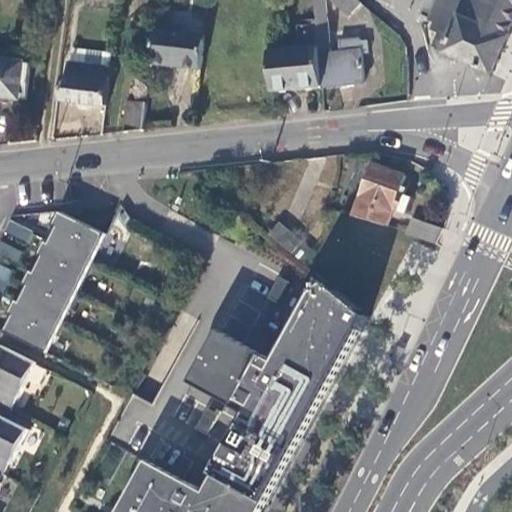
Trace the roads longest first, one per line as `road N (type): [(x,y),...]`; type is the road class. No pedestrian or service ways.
road 1 (secondary): [(362,132),(0,168)]
road 2 (primary): [(510,190),(349,511)]
road 3 (primary): [(399,511),(424,470),(511,387)]
road 4 (secondary): [(362,132),(425,149),(510,190)]
road 5 (secondary): [(511,110),(362,132)]
road 6 (unknown): [(431,119),(409,0)]
